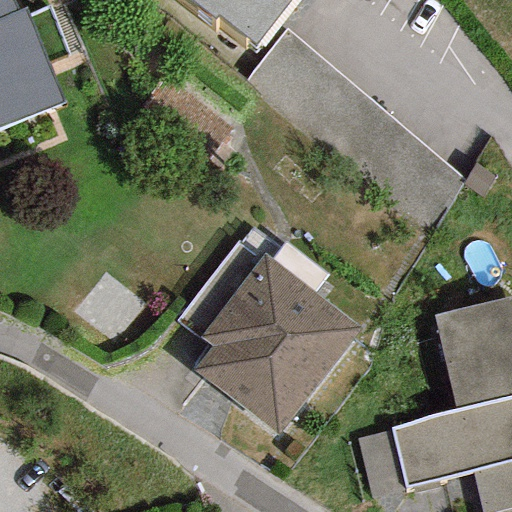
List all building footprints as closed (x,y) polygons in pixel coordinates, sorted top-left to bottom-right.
[(0,0),(0,125),(61,101),(24,9),(14,12),(9,0),(0,0)] [(216,15),(255,44),(289,0),(188,0),(213,18),(216,15)] [(462,181),(284,30),(243,82),(428,237),(462,181)] [(258,261),(236,244),(178,321),(200,338),(258,261)] [(359,328),(263,254),(258,261),(200,338),(210,346),(191,370),(275,436),(359,328)] [(511,511),(511,299),(433,318),(456,412),(389,428),(403,488),(472,472),(481,511),(511,511)]
